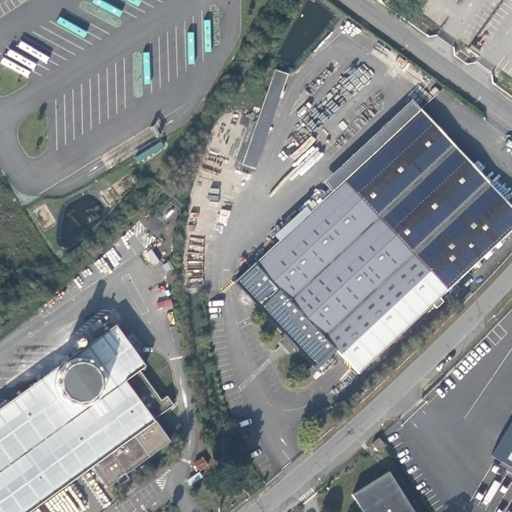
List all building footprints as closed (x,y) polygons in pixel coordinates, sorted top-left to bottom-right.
[(291,76),(276,71),(241,164),(256,170),(291,76)] [(511,205),(421,109),(236,282),(315,367),(335,348),(358,374),(511,229),(511,205)] [(0,410),(0,511),(30,511),(92,468),(107,489),(119,480),(121,483),(128,478),(126,475),(149,458),(171,442),(156,421),(155,422),(154,420),(173,407),(167,398),(162,402),(142,372),(147,369),(117,327),(0,410)] [(511,425),(500,445),(511,451),(511,425)] [(378,453),(385,447),(378,440),(371,445),(372,445),(378,453)] [(511,451),(500,445),(493,458),(511,469),(511,451)] [(195,464),(200,471),(208,466),(203,459),(195,464)] [(410,511),(386,475),(351,498),(360,511),(410,511)]
